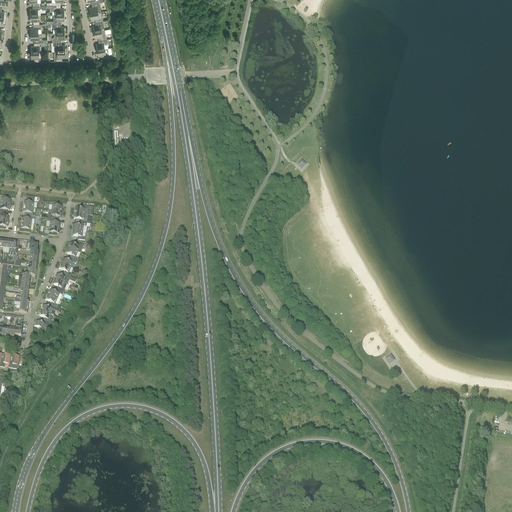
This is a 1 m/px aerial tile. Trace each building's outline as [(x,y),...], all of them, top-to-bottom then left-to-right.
[(101,11),(100,2),(92,4),(92,6),(89,7),(90,13),(102,11),(101,11)] [(38,15),(38,8),(42,8),(42,5),(39,5),(33,6),(33,8),(30,8),(30,15),(38,15)] [(61,8),(61,5),(52,5),(52,10),(56,11),(56,14),(64,14),(64,8),(61,8)] [(103,20),(102,11),(90,13),(92,20),(95,19),(95,22),(103,20)] [(53,20),(52,20),(52,24),(61,23),(61,20),(64,20),(64,14),(56,14),(53,14),(53,20)] [(38,21),(38,15),(30,15),(30,21),(33,21),(33,24),(39,24),(39,21),(38,21)] [(101,30),(101,27),(104,27),(103,20),(95,22),(96,25),(93,25),(94,32),(101,30)] [(64,26),(61,26),(61,23),(52,24),(52,27),(54,29),(57,29),(57,33),(65,33),(64,26)] [(38,33),(38,27),(43,27),(43,24),(39,24),(33,24),(33,27),(30,27),(31,34),(38,33)] [(105,30),(101,30),(94,32),(95,38),(98,37),(99,40),(107,39),(105,30)] [(39,40),(38,33),(31,34),(31,40),(34,40),(34,43),(40,43),(43,43),(43,40),(39,40)] [(65,39),(65,33),(57,33),(54,33),(54,36),(54,37),(52,38),(53,42),(62,42),(61,39),(65,39)] [(105,49),(104,45),(106,44),(108,41),(107,39),(99,40),(99,43),(96,44),(97,50),(105,49)] [(65,45),(62,45),(62,42),(53,42),(53,45),(54,45),(54,52),(65,51),(65,45)] [(41,46),(40,46),(40,43),(34,43),(34,46),(31,46),(31,52),(39,52),(41,52),(41,46)] [(108,48),(105,49),(97,50),(98,56),(101,56),(102,59),(110,58),(109,53),(108,48)] [(65,58),(65,51),(54,52),(54,58),(54,61),(62,61),(62,58),(65,58)] [(39,58),(39,52),(31,52),(31,59),(34,58),(34,61),(40,61),(40,62),(43,61),(43,58),(39,58)] [(301,169),(306,165),(301,160),(297,165),(301,169)] [(8,197),(3,197),(1,197),(1,200),(0,205),(10,206),(11,201),(7,200),(8,197)] [(24,202),(23,208),(33,209),(36,209),(37,204),(33,203),(34,198),(33,197),(28,197),(27,203),(24,202)] [(59,204),(54,203),(53,203),(52,206),(51,211),(61,212),(62,207),(58,207),(59,204)] [(9,211),(10,206),(0,205),(0,206),(0,213),(6,214),(6,211),(9,211)] [(89,207),(82,207),(82,210),(75,209),(74,214),(85,216),(88,216),(89,207)] [(32,214),(33,209),(23,208),(22,213),(26,213),(25,216),(35,217),(35,214),(32,214)] [(61,218),(61,212),(51,211),(51,216),(50,219),(57,220),(57,217),(61,218)] [(5,217),(6,214),(0,213),(0,221),(8,222),(9,217),(5,217)] [(87,224),(88,216),(85,216),(74,214),(73,220),(81,221),(80,224),(87,224)] [(22,219),(21,224),(31,225),(32,220),(34,221),(35,217),(25,216),(25,219),(22,219)] [(56,223),(57,220),(50,219),(47,219),(47,222),(50,222),(49,228),(59,229),(60,224),(56,223)] [(7,228),(8,222),(0,221),(0,229),(4,230),(4,227),(7,228)] [(30,231),(31,225),(21,224),(20,229),(24,230),(23,233),(30,234),(30,230),(30,231)] [(86,233),(87,224),(80,224),(80,226),(73,226),(72,231),(82,232),(86,233)] [(59,234),(59,229),(49,228),(49,233),(48,236),(55,237),(55,234),(59,234)] [(82,238),(82,232),(72,231),(71,237),(79,237),(78,240),(83,241),(84,241),(85,238),(82,238)] [(37,252),(38,245),(35,245),(35,242),(29,242),(28,244),(27,244),(26,250),(29,251),(37,252)] [(80,254),(83,246),(78,244),(76,247),(70,244),(68,249),(77,253),(80,254)] [(75,258),(77,253),(68,249),(65,254),(72,257),(71,259),(77,262),(78,259),(75,258)] [(75,265),(77,262),(71,259),(70,262),(63,259),(61,264),(71,268),(73,263),(75,265)] [(71,268),(61,264),(59,269),(65,272),(64,275),(70,277),(71,275),(68,273),(71,268)] [(67,285),(70,277),(64,275),(63,278),(56,275),(54,280),(67,285)] [(67,285),(54,280),(52,285),(59,288),(57,291),(63,293),(67,285)] [(62,296),(63,293),(57,291),(56,293),(50,290),(47,295),(57,300),(59,295),(62,296)] [(57,300),(47,295),(45,300),(52,303),(51,306),(56,309),(58,306),(55,304),(57,300)] [(29,301),(27,301),(21,300),(21,301),(19,300),(16,300),(15,300),(14,303),(20,303),(20,307),(28,308),(28,304),(29,301)] [(55,312),(56,309),(51,306),(50,309),(43,306),(41,311),(50,315),(53,317),(55,312)] [(50,316),(50,315),(41,311),(38,316),(45,319),(44,322),(50,324),(51,321),(52,321),(52,318),(52,317),(51,316),(50,316)] [(48,327),(50,324),(44,322),(43,324),(36,321),(34,327),(38,329),(43,331),(46,326),(48,327)] [(0,367),(4,368),(5,364),(9,365),(9,362),(10,355),(4,355),(4,361),(0,361),(0,362),(0,367)] [(12,362),(9,362),(9,365),(8,367),(8,369),(17,370),(19,357),(13,356),(12,362)] [(385,359),(389,364),(394,361),(391,356),(385,359)]
